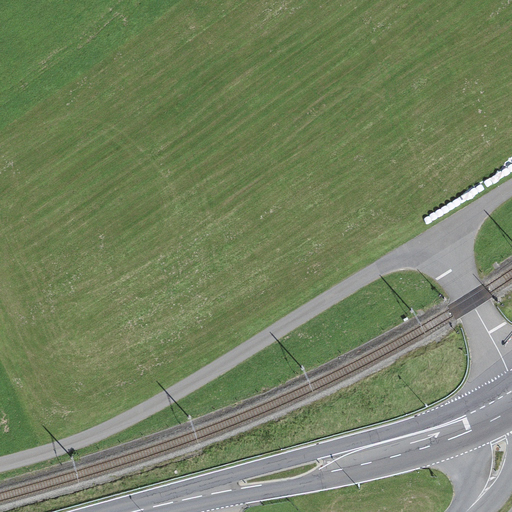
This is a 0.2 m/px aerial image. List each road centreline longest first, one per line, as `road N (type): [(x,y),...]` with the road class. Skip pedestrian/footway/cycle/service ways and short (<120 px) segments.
road 1 (primary): [(509,405),(415,442),(134,511)]
road 2 (residential): [(435,236),(492,343),(509,405)]
road 3 (residential): [(509,405),(482,437),(458,511)]
